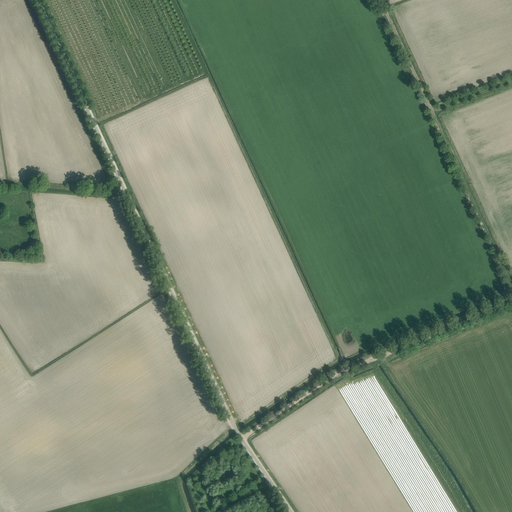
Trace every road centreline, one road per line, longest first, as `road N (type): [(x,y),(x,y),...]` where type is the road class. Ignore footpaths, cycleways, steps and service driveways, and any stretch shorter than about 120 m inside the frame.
road 1 (unclassified): [(290,511),(234,426),(41,0)]
road 2 (track): [(511,300),(329,378),(241,438)]
